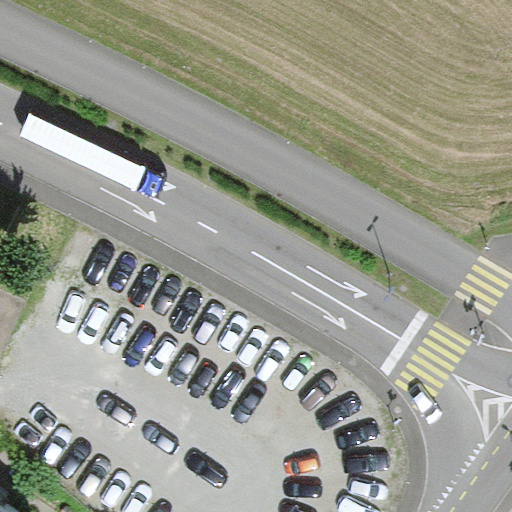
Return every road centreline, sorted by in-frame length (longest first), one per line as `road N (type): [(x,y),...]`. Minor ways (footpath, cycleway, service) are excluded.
road 1 (primary): [(511,297),(0,23)]
road 2 (primary): [(0,117),(165,201),(433,358)]
road 3 (primary): [(433,358),(454,416),(470,511)]
